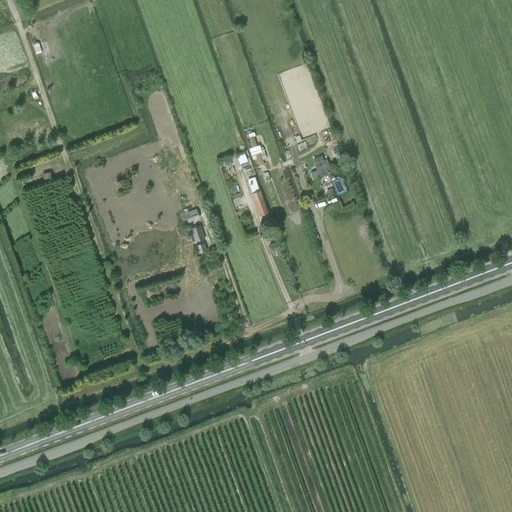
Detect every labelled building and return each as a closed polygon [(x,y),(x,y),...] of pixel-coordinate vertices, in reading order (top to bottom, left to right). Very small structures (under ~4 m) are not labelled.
[(311,180),(330,176),(326,157),(313,159),(315,171),(310,172),(311,180)] [(252,192),(259,189),(254,177),(246,180),(252,192)] [(267,214),(259,192),(251,195),(259,217),(267,214)] [(196,209),(184,213),(187,220),(198,216),(196,209)] [(200,226),(192,229),(196,242),(204,239),(200,226)] [(203,244),(197,246),(199,253),(206,251),(203,244)]
